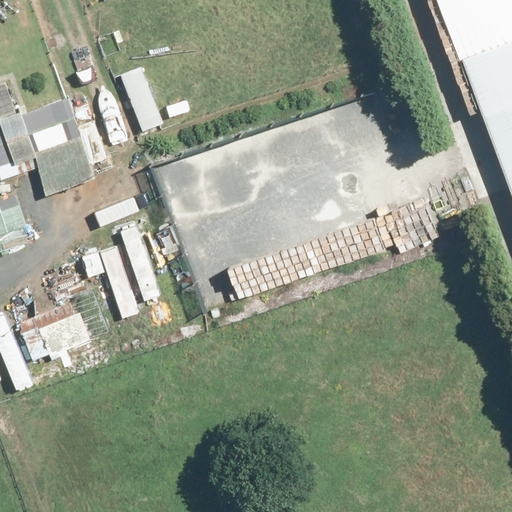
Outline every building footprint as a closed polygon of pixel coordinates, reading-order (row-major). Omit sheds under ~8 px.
[(79,0),(56,0),(60,9),(81,2),(79,0)] [(511,0),(427,0),(450,57),(463,53),(481,107),(469,112),(511,229),(511,0)] [(149,65),(125,73),(146,131),(170,123),(149,65)] [(341,224),(326,179),(339,175),(329,144),(381,127),(391,158),(433,145),(415,88),(167,168),(213,308),(460,229),(447,190),(341,224)] [(73,96),(0,121),(0,167),(1,167),(6,180),(45,166),(55,194),(102,177),(98,163),(113,158),(99,119),(83,124),(73,96)] [(22,203),(0,214),(0,254),(1,257),(40,235),(22,203)] [(125,246),(109,251),(130,316),(145,311),(125,246)] [(83,300),(24,325),(46,378),(106,353),(83,300)]
